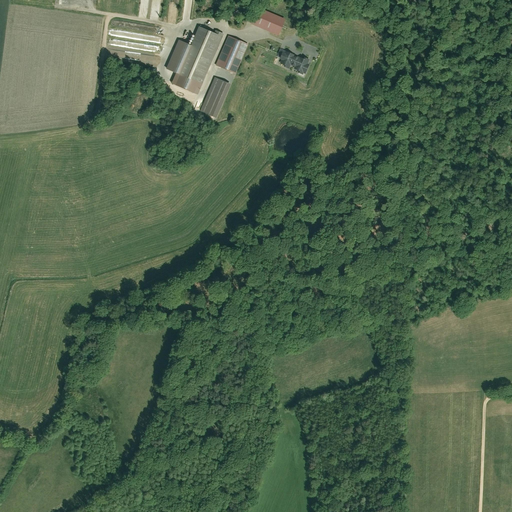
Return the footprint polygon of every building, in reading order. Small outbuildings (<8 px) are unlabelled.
[(256,7),(249,23),(277,36),(284,20),(256,7)] [(177,74),(200,84),(221,38),(198,27),(177,74)] [(228,37),(214,66),(233,75),(246,45),(228,37)] [(254,64),(270,70),(272,62),(276,64),(275,65),(278,66),(281,60),(259,52),(254,64)] [(304,60),(286,52),(285,55),(282,54),(280,58),(282,59),(280,63),(284,65),(284,67),(288,69),(290,65),(295,67),(294,69),(299,71),(298,73),(302,74),(303,72),(305,73),(308,65),(306,64),(308,60),(305,58),(304,60)] [(197,110),(213,118),(228,86),(212,78),(197,110)]
